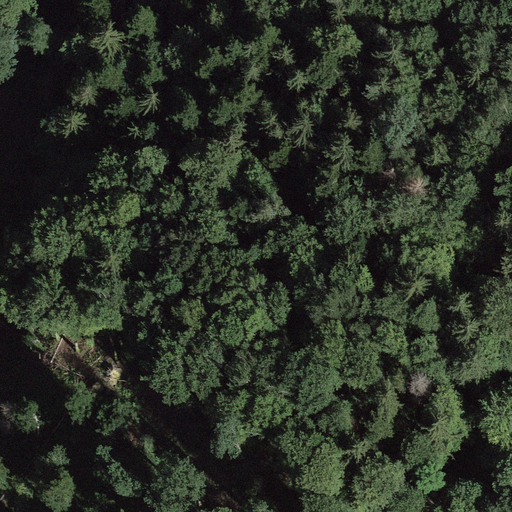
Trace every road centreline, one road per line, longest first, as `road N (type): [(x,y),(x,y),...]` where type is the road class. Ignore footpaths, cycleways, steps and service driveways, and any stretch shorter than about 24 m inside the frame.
road 1 (track): [(511,20),(340,261),(132,511)]
road 2 (track): [(511,399),(389,511)]
